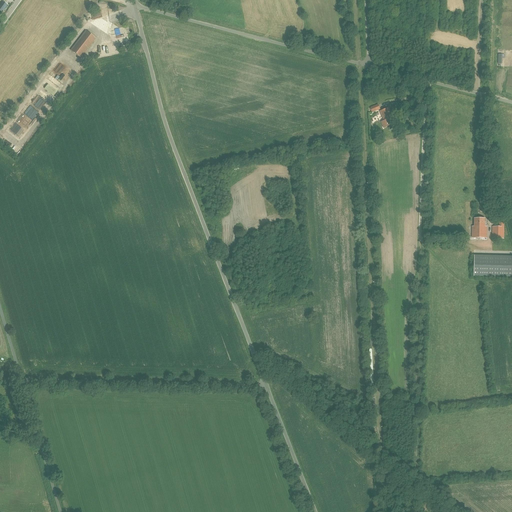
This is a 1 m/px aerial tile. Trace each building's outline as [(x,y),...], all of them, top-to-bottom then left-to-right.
[(95,38),(86,31),(71,51),(80,58),(95,38)] [(118,49),(118,47),(125,46),(126,48),(131,47),(128,35),(123,37),(124,41),(117,43),(116,40),(113,40),(115,50),(118,49)] [(391,124),(389,119),(392,118),(388,108),(381,111),(385,121),(381,122),(384,128),(391,124)] [(472,226),(472,238),(487,238),(487,226),(485,226),(485,225),(486,225),(486,223),(485,223),(485,222),(486,222),(486,220),(485,220),(485,218),(474,218),(474,226),(472,226)] [(492,226),(492,238),(504,238),(504,220),(500,220),(499,227),(492,226)] [(473,276),(511,277),(511,256),(474,255),(473,276)]
